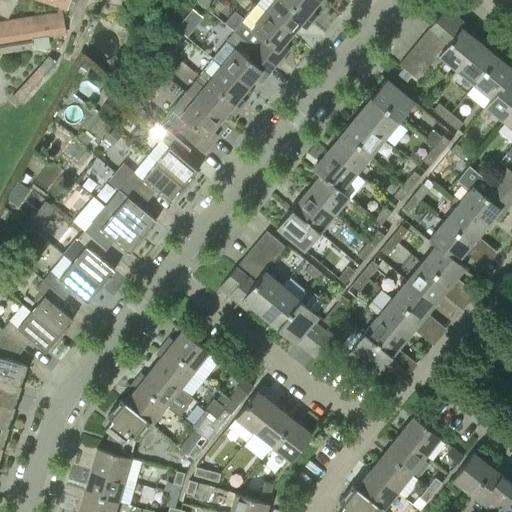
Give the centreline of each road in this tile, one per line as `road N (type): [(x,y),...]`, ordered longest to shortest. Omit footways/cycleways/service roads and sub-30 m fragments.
road 1 (residential): [(388,3),(166,271)]
road 2 (residential): [(25,511),(61,400),(166,271)]
road 3 (residential): [(372,429),(166,271)]
road 4 (residential): [(511,455),(418,370)]
